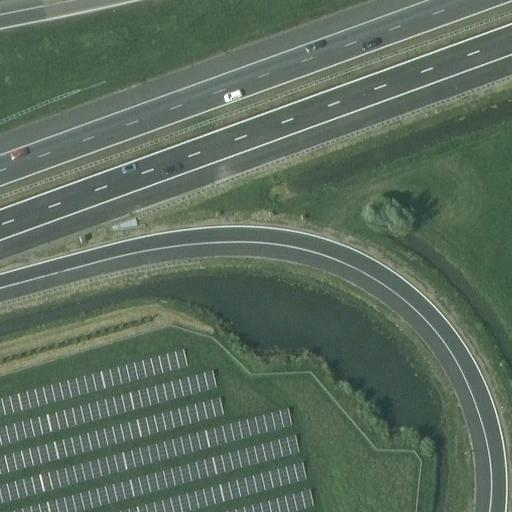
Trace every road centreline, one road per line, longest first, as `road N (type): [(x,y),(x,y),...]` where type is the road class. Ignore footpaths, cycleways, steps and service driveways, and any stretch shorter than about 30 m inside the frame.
road 1 (motorway): [(0,281),(146,244),(253,234),(334,248),(389,276),(448,334),(489,403),(498,511)]
road 2 (motorway): [(0,225),(511,39)]
road 3 (motorway): [(462,0),(0,163)]
